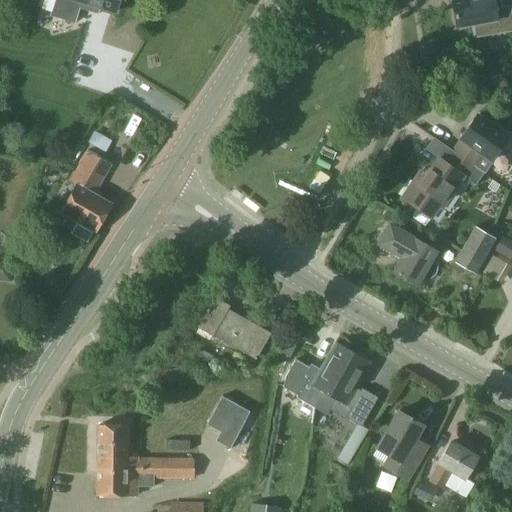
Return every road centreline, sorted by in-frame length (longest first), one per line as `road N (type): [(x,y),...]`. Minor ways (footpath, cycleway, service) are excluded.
road 1 (residential): [(289,272),(364,147),(386,85),(392,0)]
road 2 (tertiary): [(511,398),(289,272)]
road 3 (tertiary): [(162,184),(33,383)]
road 4 (tertiary): [(162,184),(275,0)]
road 5 (tertiary): [(289,272),(162,184)]
